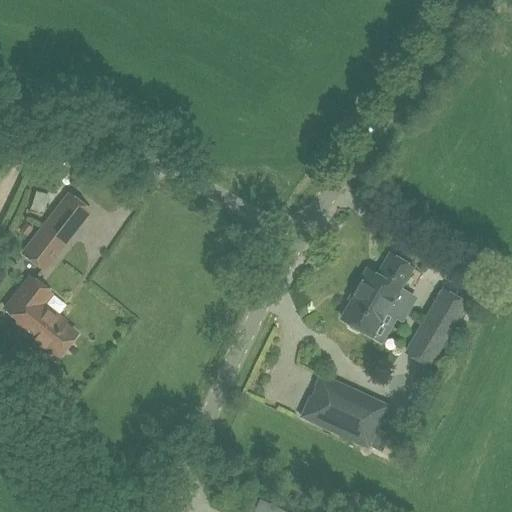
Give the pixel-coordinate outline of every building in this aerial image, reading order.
[(36,192),(31,208),(43,211),(48,195),(36,192)] [(43,270),(63,244),(89,211),(68,195),(42,228),(23,253),(43,270)] [(350,328),(356,332),(361,330),(370,336),(385,312),(402,323),(417,297),(400,287),(411,267),(390,255),(378,276),(367,270),(356,289),(359,291),(342,319),(349,323),(350,328)] [(25,324),(20,331),(56,359),(76,334),(54,317),(55,315),(42,304),(51,293),(30,277),(5,309),(25,324)] [(466,303),(441,288),(403,352),(429,367),(466,303)] [(386,406),(319,375),(300,417),(366,448),(386,406)] [(77,423),(64,413),(56,423),(69,433),(77,423)]
